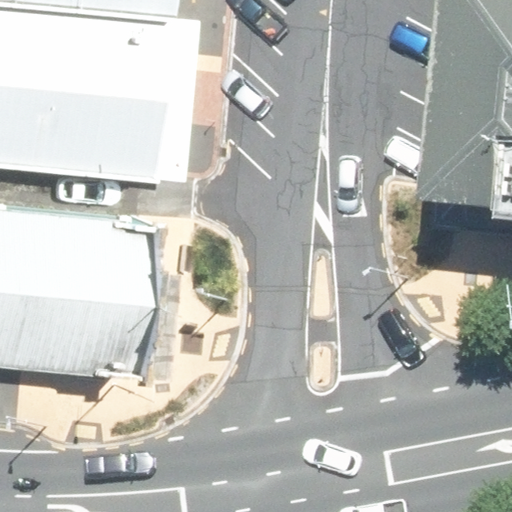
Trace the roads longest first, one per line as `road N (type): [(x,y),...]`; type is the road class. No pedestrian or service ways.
road 1 (residential): [(330,0),(316,127),(318,323),(291,491)]
road 2 (secondary): [(291,491),(511,452)]
road 3 (secondary): [(96,511),(291,491)]
